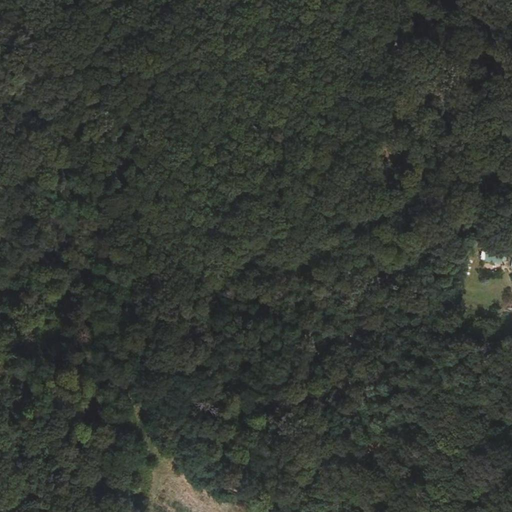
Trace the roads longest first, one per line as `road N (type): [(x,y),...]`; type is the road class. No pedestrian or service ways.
road 1 (track): [(118,511),(100,366),(132,238)]
road 2 (track): [(132,238),(136,197),(98,154),(106,99),(143,0)]
road 3 (track): [(398,53),(460,120),(511,150)]
